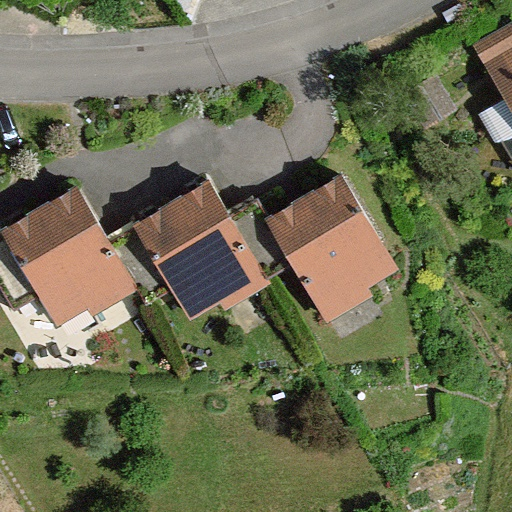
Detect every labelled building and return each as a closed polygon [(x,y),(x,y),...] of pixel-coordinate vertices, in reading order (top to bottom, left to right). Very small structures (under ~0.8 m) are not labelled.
[(22,0),(59,18),(64,8),(68,0),(22,0)] [(511,141),(511,61),(477,82),(511,141)] [(260,190),(226,210),(271,283),(303,337),(368,298),(349,266),(384,245),(341,174),(275,214),(266,199),(260,190)] [(206,177),(107,237),(140,290),(153,311),(210,277),(229,308),(271,283),(226,210),(206,177)] [(0,287),(15,312),(66,282),(90,321),(140,290),(107,237),(72,179),(0,223),(0,287)]
